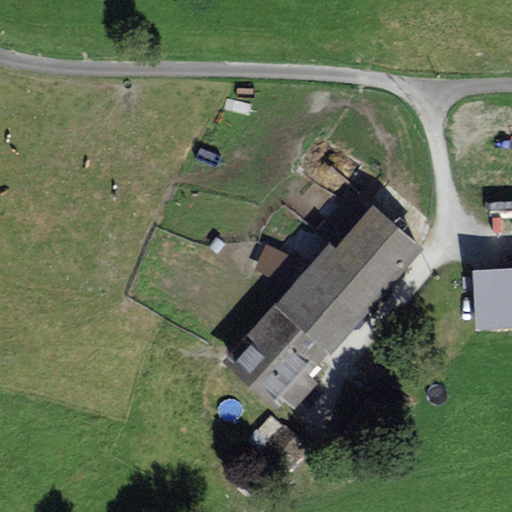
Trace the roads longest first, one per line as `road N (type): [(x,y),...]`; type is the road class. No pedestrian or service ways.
road 1 (unclassified): [(0,57),(91,70),(271,70),(511,89)]
road 2 (track): [(424,87),(439,229)]
